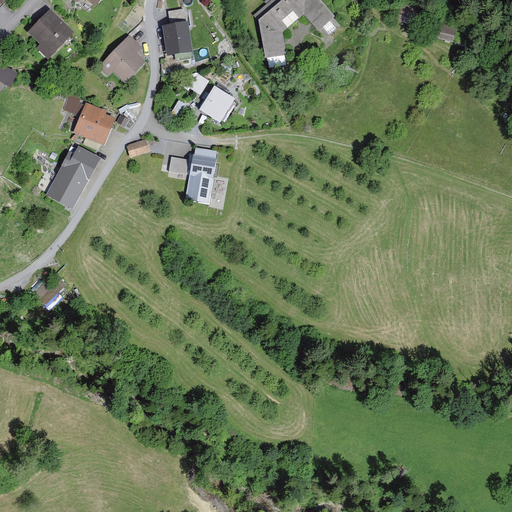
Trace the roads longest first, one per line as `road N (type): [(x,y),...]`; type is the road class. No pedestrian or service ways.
road 1 (residential): [(139,122),(68,231)]
road 2 (residential): [(150,0),(156,79),(139,122)]
